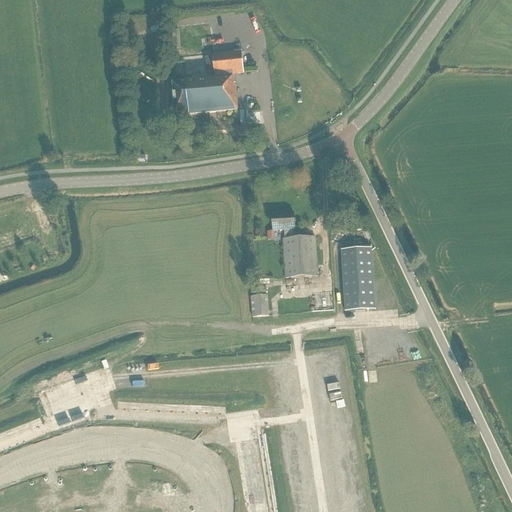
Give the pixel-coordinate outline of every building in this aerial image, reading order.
[(180,36),(168,37),(169,49),(181,49),(180,36)] [(232,75),(243,74),(241,51),(183,56),(185,76),(192,75),(193,80),(172,82),(175,113),(188,112),(188,115),(237,111),(235,84),(233,84),(232,75)] [(283,239),(285,278),(318,276),(315,237),(294,239),(293,230),(295,230),(294,213),(272,214),(273,231),(284,230),(285,239),(283,239)] [(0,239),(18,234),(22,245),(46,237),(38,214),(30,217),(30,216),(22,219),(23,220),(14,222),(16,227),(9,230),(5,219),(0,220),(0,239)] [(375,310),(371,249),(341,251),(345,312),(375,310)] [(250,297),(252,318),(269,317),(267,295),(250,297)]
